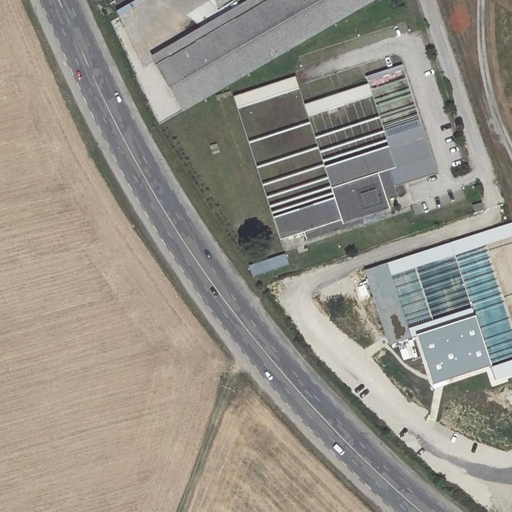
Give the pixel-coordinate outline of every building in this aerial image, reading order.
[(246,0),(150,56),(183,111),(373,0),(246,0)] [(403,65),(368,76),(370,82),(405,70),(403,65)] [(296,77),(235,97),(238,109),(300,88),(296,77)] [(370,84),(306,105),(310,117),(374,96),(370,84)] [(421,120),(386,131),(391,147),(327,168),(337,198),(275,218),(282,239),(305,231),(308,241),(391,214),(387,202),(401,197),(397,187),(439,173),(421,120)] [(388,343),(416,335),(474,316),(491,367),(496,381),(511,376),(511,223),(365,270),(388,343)] [(285,256),(249,265),(251,275),(288,266),(285,256)] [(474,316),(416,335),(432,386),(491,367),(474,316)]
